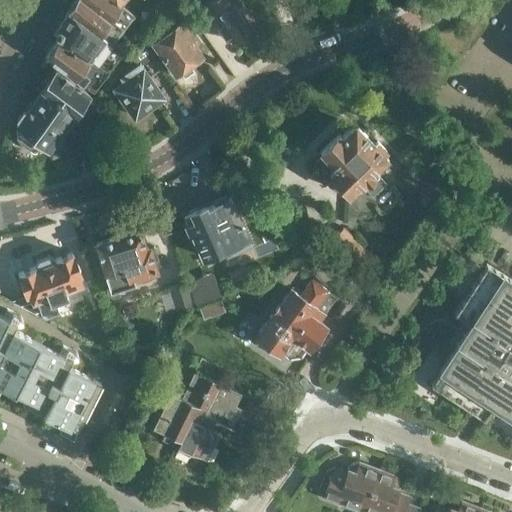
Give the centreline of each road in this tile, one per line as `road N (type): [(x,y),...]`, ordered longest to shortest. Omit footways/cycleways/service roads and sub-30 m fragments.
road 1 (tertiary): [(0,209),(117,183),(293,64),(440,0)]
road 2 (residential): [(511,481),(325,412),(249,511)]
